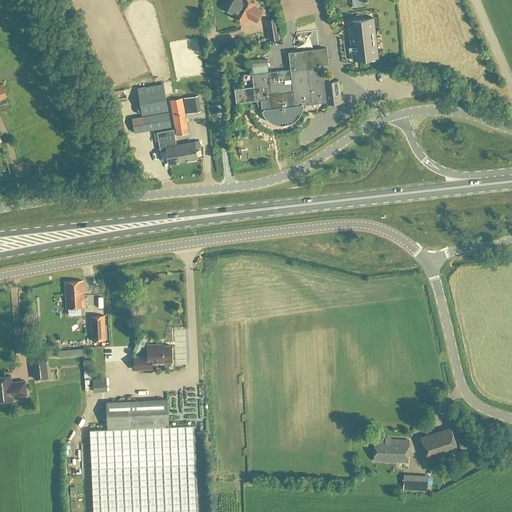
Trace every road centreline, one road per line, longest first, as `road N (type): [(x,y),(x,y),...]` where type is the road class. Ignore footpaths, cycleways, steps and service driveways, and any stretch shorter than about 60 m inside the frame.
road 1 (tertiary): [(0,276),(357,224),(391,234),(426,262)]
road 2 (unclassified): [(0,209),(253,185),(305,167),(401,114)]
road 3 (primary): [(511,182),(226,214)]
road 4 (primary): [(0,256),(226,214)]
road 5 (primary): [(226,214),(0,237)]
road 6 (tertiary): [(426,262),(465,394),(511,419)]
road 7 (primary): [(511,179),(457,176),(429,165),(401,114)]
